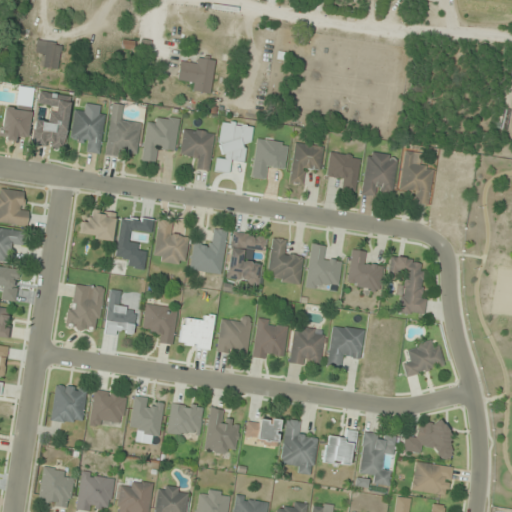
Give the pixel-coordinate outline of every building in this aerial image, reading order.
[(35,66),(56,69),(60,44),(39,40),(35,66)] [(189,90),(209,93),(214,60),(196,57),(195,63),(180,60),(177,80),(191,82),(189,90)] [(34,90),(18,87),(14,108),(4,107),(0,133),(0,138),(26,143),(34,90)] [(31,145),(64,149),(71,96),(38,91),(37,105),(47,106),(45,120),(34,119),(31,145)] [(73,111),(69,139),(88,142),(86,153),(100,154),(105,114),(97,113),(98,105),(85,103),(84,112),(73,111)] [(105,156),(124,159),(125,151),(137,153),(141,122),(121,119),(122,105),(111,104),(105,156)] [(174,154),(179,119),(157,116),(155,124),(146,123),(141,161),(154,162),(155,151),(174,154)] [(214,133),(183,129),(179,157),(199,159),(198,170),(209,171),(214,133)] [(306,185),(308,168),(319,169),(322,146),(294,143),(289,183),(306,185)] [(428,205),(434,166),(422,164),(424,153),(403,150),(397,190),(417,193),(416,203),(428,205)] [(360,157),(329,152),(325,178),(338,179),(336,191),(355,193),(360,157)] [(361,195),(392,199),(397,156),(366,152),(361,195)] [(23,191),(0,188),(0,221),(27,225),(29,207),(21,206),(23,191)] [(92,219),(82,217),(79,236),(111,241),(116,213),(93,210),(92,219)] [(153,219),(120,215),(115,255),(125,256),(123,267),(144,270),(147,252),(138,251),(139,243),(130,242),(131,234),(150,237),(153,219)] [(188,236),(169,234),(170,222),(158,221),(153,262),(184,266),(188,236)] [(25,231),(0,228),(0,260),(9,262),(11,247),(23,248),(25,231)] [(190,271),(221,275),(227,231),(213,229),(212,242),(194,240),(190,271)] [(225,281),(259,286),(262,263),(246,261),(247,252),(264,254),(266,236),(232,231),(225,281)] [(303,253),(283,251),(285,240),(272,238),(266,280),(299,285),(303,253)] [(328,290),(328,284),(338,285),(341,259),(323,257),(325,246),(309,244),(305,288),(328,290)] [(367,252),(350,250),(347,286),(379,290),(382,263),(366,262),(367,252)] [(398,313),(419,316),(426,260),(390,256),(388,275),(403,277),(398,313)] [(65,328),(97,333),(104,287),(72,282),(65,328)] [(133,337),(136,307),(117,305),(119,291),(109,290),(104,333),(133,337)] [(177,308),(145,304),(142,330),(160,333),(159,344),(172,346),(177,308)] [(0,337),(9,339),(13,308),(0,306),(0,337)] [(214,317),(194,314),(193,321),(182,319),(178,346),(208,351),(214,317)] [(221,315),(216,353),(247,357),(251,319),(221,315)] [(252,359),(272,361),(273,353),(284,354),(287,322),(256,319),(252,359)] [(360,361),(364,330),(331,325),(326,366),(343,368),(344,359),(360,361)] [(319,368),(324,330),(292,326),(287,363),(319,368)] [(406,349),(410,361),(402,363),(407,377),(444,365),(438,346),(433,348),(431,341),(406,349)] [(87,388),(54,384),(50,422),(83,426),(87,388)] [(89,421),(123,426),(127,393),(93,389),(89,421)] [(128,432),(159,436),(164,400),(133,396),(128,432)] [(203,407),(171,402),(166,433),(198,439),(203,407)] [(203,451),(234,456),(239,424),(221,421),(222,411),(210,409),(203,451)] [(277,444),(280,419),(257,416),(257,421),(246,420),(244,440),(277,444)] [(279,461),(290,463),(289,471),(312,475),(318,435),(298,432),(299,421),(286,419),(279,461)] [(402,452),(421,454),(421,447),(439,449),(437,459),(448,460),(452,427),(418,422),(416,437),(404,435),(402,452)] [(323,463),(351,467),(356,432),(345,430),(344,439),(326,436),(323,463)] [(358,473),(371,475),(370,485),(389,487),(391,469),(382,468),(384,455),(394,456),(396,436),(363,432),(358,473)] [(410,492),(448,497),(452,467),(415,462),(410,492)] [(73,480),(64,479),(66,470),(43,466),(37,502),(69,508),(73,480)] [(97,511),(98,505),(110,506),(115,475),(80,471),(75,510),(89,511),(97,511)] [(115,511),(137,511),(138,511),(147,511),(148,511),(153,484),(129,480),(128,483),(120,482),(115,511)] [(185,511),(188,489),(157,485),(154,511),(185,511)] [(195,511),(227,511),(230,493),(199,488),(195,511)] [(232,511),(266,511),(268,500),(234,495),(232,511)] [(390,511),(446,511),(447,506),(430,504),(428,511),(410,511),(412,499),(393,496),(390,511)] [(285,509),(278,508),(277,511),(306,511),(307,504),(286,501),(285,509)] [(311,511),(333,511),(334,506),(313,502),(311,511)]
